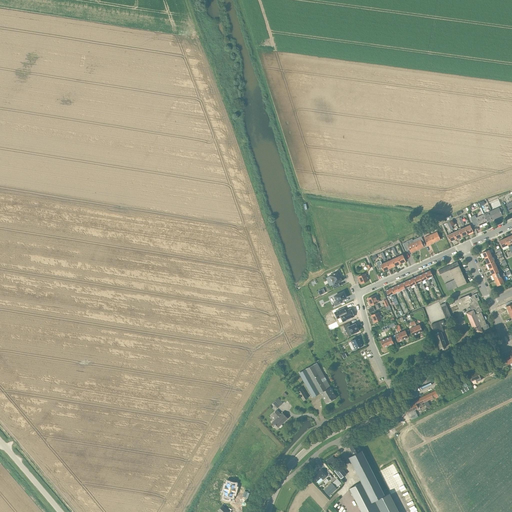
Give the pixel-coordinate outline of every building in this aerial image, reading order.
[(491,211),(495,219),(502,215),(499,207),(491,211)] [(483,214),(487,222),(495,219),(491,211),(483,214)] [(471,217),(470,217),(474,227),(479,225),(479,226),(487,222),(483,214),(476,218),(475,215),(471,217)] [(470,225),(464,227),(467,234),(473,231),(470,225)] [(459,230),(461,236),(462,236),(467,234),(464,227),(461,229),(459,230)] [(453,232),(456,239),(456,238),(461,236),(459,230),(453,232)] [(430,235),(434,243),(440,240),(437,232),(430,235)] [(447,235),(450,241),(456,239),(453,232),(447,235)] [(427,245),(434,243),(430,235),(424,238),(427,245)] [(505,238),(499,241),(502,247),(505,246),(508,245),(505,238)] [(424,247),(421,239),(414,242),(417,250),(424,247)] [(406,242),(402,243),(406,251),(409,250),(411,253),(417,250),(414,242),(410,244),(408,241),(406,242)] [(482,253),(485,258),(491,255),(489,250),(482,253)] [(402,255),(397,257),(400,264),(401,263),(405,261),(402,255)] [(485,258),(487,264),(494,261),(491,255),(485,258)] [(392,259),(391,259),(394,266),(395,266),(400,264),(397,257),(392,259)] [(386,262),(389,269),(394,266),(391,259),(386,262)] [(380,260),(376,262),(379,269),(382,268),(383,271),(389,269),(386,262),(382,264),(380,260)] [(487,264),(490,270),(496,266),(494,261),(487,264)] [(445,284),(448,291),(457,286),(458,287),(467,283),(457,262),(448,266),(454,279),(445,284)] [(444,264),(433,269),(438,280),(449,275),(444,264)] [(490,270),(492,275),(499,272),(496,266),(490,270)] [(425,273),(427,279),(433,276),(430,270),(425,273)] [(339,272),(331,276),(334,285),(333,285),(335,289),(341,286),(339,283),(343,281),(341,278),(342,278),(339,272)] [(492,275),(495,281),(501,278),(499,272),(492,275)] [(419,275),(422,281),(427,279),(425,273),(419,275)] [(368,280),(365,274),(358,277),(361,284),(368,280)] [(408,280),(411,286),(417,284),(414,278),(408,280)] [(495,281),(497,286),(504,283),(501,278),(495,281)] [(402,283),(405,289),(411,286),(408,280),(402,283)] [(397,285),(400,291),(403,290),(403,292),(404,291),(408,299),(410,299),(405,289),(402,283),(397,285)] [(392,288),(394,294),(397,293),(397,294),(398,294),(398,293),(400,292),(400,291),(397,285),(392,288)] [(386,290),(388,297),(391,295),(392,297),(393,296),(394,295),(394,294),(392,288),(386,290)] [(344,291),(333,296),(336,302),(333,303),(335,306),(340,303),(340,301),(347,298),(344,291)] [(448,305),(448,306),(449,307),(459,331),(460,332),(461,332),(462,332),(463,332),(469,328),(468,326),(473,324),(474,325),(479,321),(482,319),(483,318),(483,317),(483,316),(483,315),(483,314),(477,295),(475,293),(474,293),(473,292),(471,292),(470,292),(452,300),(451,300),(450,301),(449,302),(449,303),(448,305)] [(370,305),(378,302),(379,302),(378,299),(377,300),(374,295),(367,298),(370,305)] [(451,316),(446,305),(445,303),(440,305),(441,307),(446,318),(451,316)] [(339,310),(334,312),(337,318),(340,317),(343,322),(354,316),(350,309),(344,311),(343,308),(339,310)] [(382,319),(379,312),(371,315),(374,322),(382,319)] [(434,334),(439,349),(447,346),(441,332),(444,331),(442,326),(445,325),(443,320),(431,324),(435,334),(434,334)] [(412,322),(410,323),(412,326),(414,325),(414,326),(417,333),(422,331),(420,324),(416,326),(414,321),(412,322)] [(350,322),(344,325),(349,335),(360,330),(356,322),(351,325),(350,322)] [(398,328),(403,339),(408,337),(405,330),(402,332),(400,327),(398,328)] [(398,342),(403,339),(398,328),(396,329),(397,332),(398,333),(395,335),(398,342)] [(387,337),(385,338),(388,345),(393,343),(391,336),(387,337)] [(356,350),(363,346),(359,338),(351,342),(356,350)] [(383,339),(380,341),(383,347),(388,345),(385,338),(383,339)] [(313,397),(320,393),(326,404),(336,398),(317,363),(299,373),(313,397)] [(477,371),(469,375),(471,381),(475,379),(476,382),(481,380),(480,377),(477,371)] [(304,401),(308,398),(301,388),(297,391),(304,401)] [(413,403),(404,407),(407,413),(408,413),(415,410),(418,408),(423,405),(421,403),(424,402),(424,403),(428,401),(428,400),(429,400),(430,400),(432,399),(432,398),(435,397),(435,398),(438,397),(441,395),(440,393),(437,394),(436,390),(415,400),(415,402),(413,403)] [(278,397),(273,403),(277,407),(283,402),(278,397)] [(278,428),(287,418),(282,413),(281,414),(277,409),(272,414),(276,418),(272,422),(278,428)] [(353,455),(349,457),(361,482),(355,486),(349,488),(361,511),(380,511),(375,500),(384,495),(363,453),(362,450),(361,451),(357,443),(349,447),(353,455)] [(333,456),(325,461),(328,465),(335,460),(333,456)] [(341,479),(346,474),(340,466),(334,471),(341,479)] [(317,473),(312,478),(316,482),(318,484),(323,480),(327,476),(325,474),(321,470),(317,473)] [(226,485),(225,491),(226,491),(225,495),(226,495),(225,499),(229,500),(230,496),(233,497),(234,492),(235,492),(235,489),(236,489),(236,488),(235,488),(236,484),(228,482),(227,486),(226,485)] [(329,495),(334,491),(337,489),(332,483),(324,490),(329,495)] [(384,495),(375,500),(380,511),(398,511),(389,493),(387,494),(384,495)]
